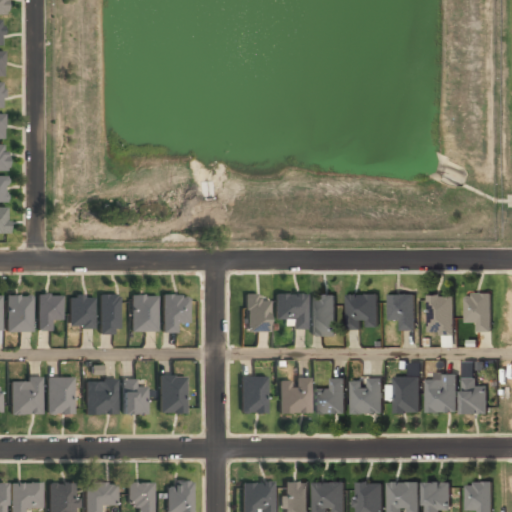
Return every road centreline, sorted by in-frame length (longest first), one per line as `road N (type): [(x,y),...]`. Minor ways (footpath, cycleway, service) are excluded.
road 1 (residential): [(0,451),(511,448)]
road 2 (residential): [(511,260),(0,262)]
road 3 (residential): [(36,262),(34,0)]
road 4 (residential): [(216,511),(215,260)]
